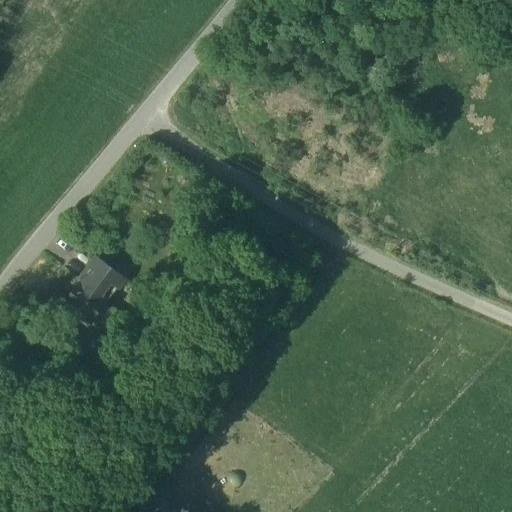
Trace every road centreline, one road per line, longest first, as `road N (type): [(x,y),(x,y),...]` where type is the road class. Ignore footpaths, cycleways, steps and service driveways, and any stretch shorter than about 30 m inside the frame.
road 1 (track): [(145,121),(306,231),(511,320)]
road 2 (residential): [(0,286),(244,0)]
